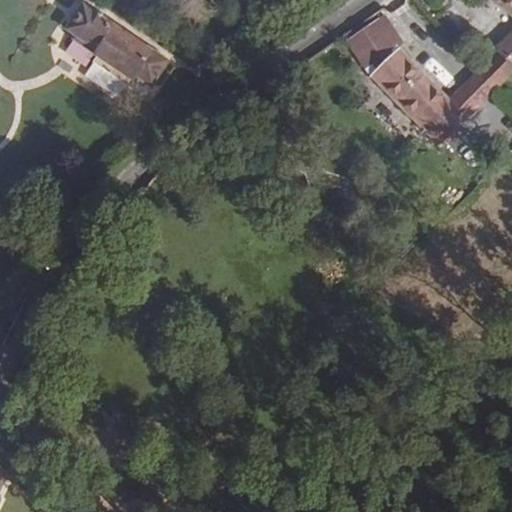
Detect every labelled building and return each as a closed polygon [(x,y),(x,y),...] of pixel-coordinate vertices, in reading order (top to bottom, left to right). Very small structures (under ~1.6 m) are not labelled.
[(511,0),(492,0),(496,3),(511,15),(511,31),(495,48),(499,52),(511,65),(511,0)] [(151,86),(168,61),(84,4),(66,30),(151,86)] [(454,96),(449,100),(400,48),(379,18),(346,41),(370,76),(440,146),(472,114),(454,96)] [(480,72),(477,74),(495,93),(511,76),(511,65),(499,52),(480,72)] [(477,74),(454,96),(472,114),(495,93),(477,74)]
